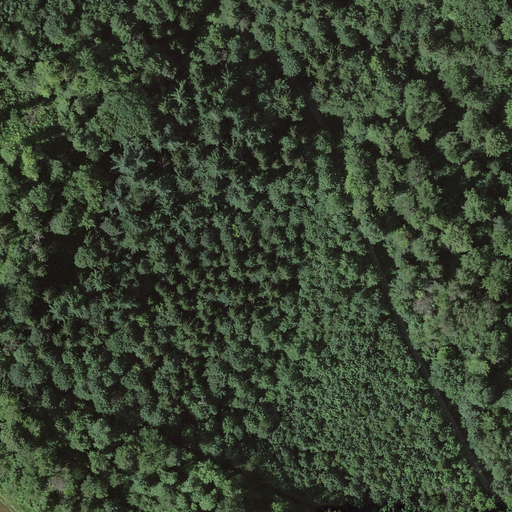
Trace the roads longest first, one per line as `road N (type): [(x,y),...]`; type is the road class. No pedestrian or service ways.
road 1 (track): [(505,511),(409,343),(309,102),(277,62),(201,0)]
road 2 (track): [(0,317),(29,364),(54,384),(328,511)]
